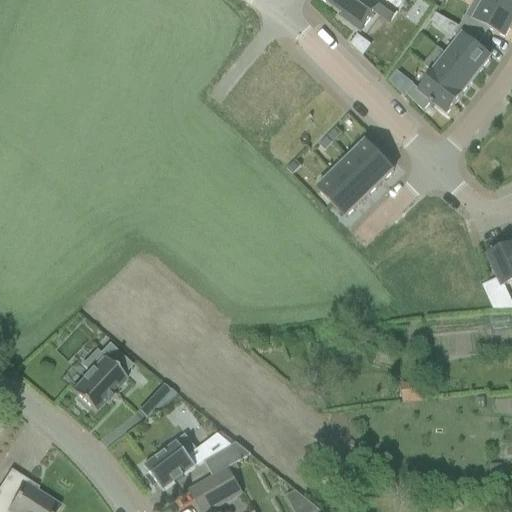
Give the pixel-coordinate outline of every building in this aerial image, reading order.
[(385,9),(391,0),(328,0),(344,11),(341,14),(362,30),(380,5),(385,9)] [(511,0),(485,0),(485,1),(511,16),(511,0)] [(511,16),(485,2),(473,22),(465,17),(459,28),(467,33),(482,41),(487,31),(504,40),(511,26),(511,16)] [(441,20),(435,16),(430,24),(437,27),(441,20)] [(459,41),(447,57),(475,79),(490,60),(476,49),(482,41),(467,33),(459,28),(453,36),(459,41)] [(447,57),(432,75),(461,98),(475,79),(447,57)] [(377,82),(384,72),(366,59),(359,69),(377,82)] [(461,98),(432,75),(419,93),(412,88),(405,96),(423,114),(429,106),(432,109),(434,107),(446,117),(461,98)] [(332,144),(341,136),(335,130),(327,139),(332,144)] [(324,153),(332,144),(327,139),(318,147),(324,153)] [(393,174),(365,145),(348,161),(376,190),(393,174)] [(376,190),(348,161),(333,176),(361,205),(376,190)] [(292,177),(300,169),(295,163),(286,172),(292,177)] [(361,205),(333,176),(317,192),(345,220),(361,205)] [(511,284),(511,248),(501,253),(500,251),(489,256),(490,258),(488,259),(499,283),(501,289),(504,288),(511,284)] [(499,283),(483,290),(493,313),(511,312),(511,311),(511,305),(504,288),(501,289),(499,283)] [(131,368),(108,346),(98,356),(95,353),(81,368),(89,375),(70,394),(76,399),(73,402),(85,414),(88,411),(94,416),(105,404),(108,407),(117,397),(114,394),(126,382),(121,378),(131,368)] [(425,384),(400,387),(402,401),(426,398),(425,384)] [(163,387),(155,396),(166,406),(177,399),(163,387)] [(195,452),(184,438),(143,469),(148,476),(144,479),(152,490),(156,487),(162,494),(195,470),(187,459),(195,452)] [(203,464),(212,480),(226,472),(226,471),(250,458),(235,445),(203,464)] [(485,466),(484,477),(504,477),(504,466),(485,466)] [(10,472),(0,487),(0,511),(56,511),(59,509),(31,490),(33,487),(10,472)] [(188,493),(198,511),(199,511),(208,511),(239,495),(226,472),(212,480),(188,493)]
